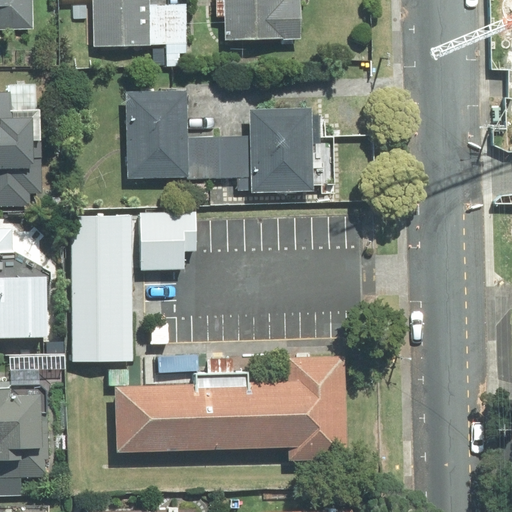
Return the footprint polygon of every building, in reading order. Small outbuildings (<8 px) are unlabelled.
[(0,0),(0,28),(36,28),(35,0),(0,0)] [(94,0),(95,44),(168,43),(168,65),(182,65),(181,52),(188,52),(188,2),(153,2),(152,0),(94,0)] [(227,0),(227,39),(304,38),(304,0),(227,0)] [(190,86),(128,88),(130,179),(238,177),(239,191),(317,189),(315,103),(251,105),(252,133),(191,135),(190,86)] [(0,203),(33,204),(33,190),(46,190),(44,98),(15,99),(14,89),(0,89),(0,203)] [(199,208),(142,210),(144,268),(187,266),(186,249),(200,248),(199,208)] [(72,359),(137,359),(136,212),(72,212),(72,359)] [(0,332),(51,332),(50,272),(0,272),(0,248),(15,249),(15,224),(0,223),(0,332)] [(118,382),(120,449),(290,444),(290,457),(351,456),(348,353),(291,354),(292,377),(253,378),(252,366),(197,368),(197,380),(118,382)] [(0,476),(47,475),(45,389),(15,389),(15,383),(0,383),(0,476)]
